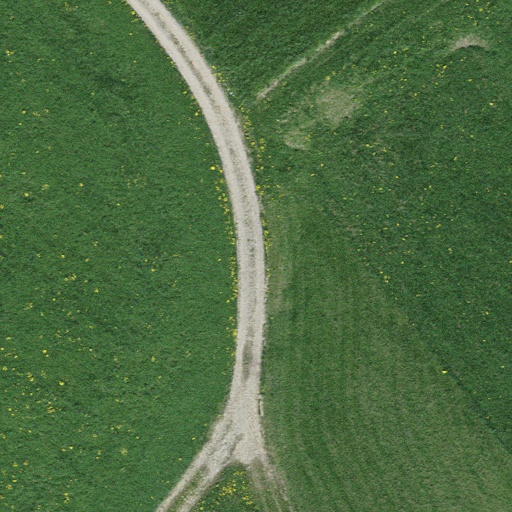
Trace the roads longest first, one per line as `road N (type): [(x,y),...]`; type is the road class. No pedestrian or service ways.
road 1 (track): [(243,416),(253,281),(233,155),(176,37),(142,0)]
road 2 (track): [(171,511),(243,416)]
